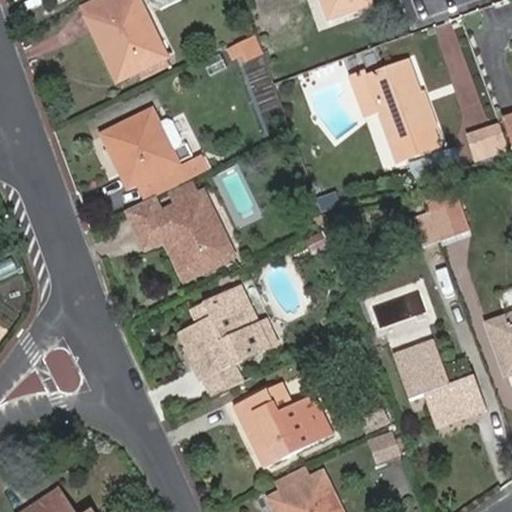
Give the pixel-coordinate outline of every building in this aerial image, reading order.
[(94,0),(81,7),(87,18),(121,0),(94,0)] [(117,81),(167,56),(158,40),(153,42),(139,13),(144,11),(138,0),(121,0),(87,18),(117,81)] [(324,0),(330,14),(364,1),(363,0),(324,0)] [(332,20),(372,6),(369,0),(363,0),(364,1),(330,14),(332,20)] [(230,48),(233,57),(255,47),(252,37),(230,48)] [(432,130),(422,102),(408,65),(368,79),(392,145),(432,130)] [(432,130),(437,128),(427,100),(422,102),(432,130)] [(176,165),(179,164),(170,145),(163,149),(154,130),(160,127),(152,110),(101,135),(108,149),(112,158),(128,190),(134,187),(142,202),(150,199),(184,183),(179,173),(176,165)] [(478,154),(507,143),(500,122),(471,134),(478,154)] [(170,145),(160,127),(154,130),(163,149),(170,145)] [(400,164),(440,149),(432,130),(392,145),(400,164)] [(103,152),(108,161),(112,158),(108,149),(103,152)] [(194,178),(210,170),(205,160),(179,173),(184,183),(194,178)] [(200,193),(194,178),(184,183),(150,199),(156,214),(200,193)] [(456,235),(468,230),(452,190),(424,200),(429,213),(446,207),(456,235)] [(227,239),(221,242),(207,214),(213,211),(203,191),(200,193),(156,214),(150,199),(142,202),(128,209),(146,248),(165,239),(184,280),(236,256),(227,239)] [(440,242),(456,235),(446,207),(429,213),(440,242)] [(207,214),(221,242),(227,239),(213,211),(207,214)] [(424,248),(440,242),(429,213),(414,219),(424,248)] [(272,346),(260,323),(243,287),(204,306),(210,318),(178,334),(201,381),(236,363),(272,346)] [(507,374),(511,372),(511,321),(509,323),(507,317),(489,323),(507,374)] [(272,346),(280,341),(269,319),(260,323),(272,346)] [(474,376),(452,385),(434,340),(394,355),(411,400),(425,395),(438,429),(487,410),(474,376)] [(210,398),(246,381),(236,363),(201,381),(210,398)] [(235,408),(265,468),(334,434),(315,395),(277,413),(266,392),(235,408)] [(381,461),(407,451),(399,428),(373,437),(381,461)] [(275,511),(341,511),(322,473),(305,481),(307,486),(288,496),(285,490),(268,498),(275,511)] [(305,481),(285,490),(288,496),(307,486),(305,481)] [(93,511),(91,511),(73,511),(60,491),(27,511),(93,511)]
